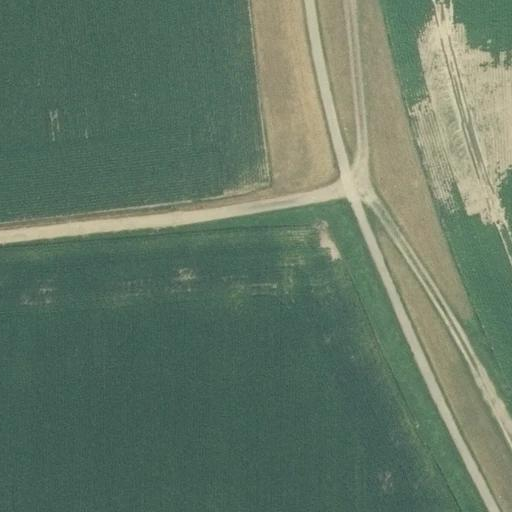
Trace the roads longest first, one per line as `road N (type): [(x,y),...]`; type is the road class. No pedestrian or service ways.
road 1 (track): [(0,244),(350,187)]
road 2 (track): [(511,435),(468,341),(362,184)]
road 3 (track): [(362,184),(350,0)]
